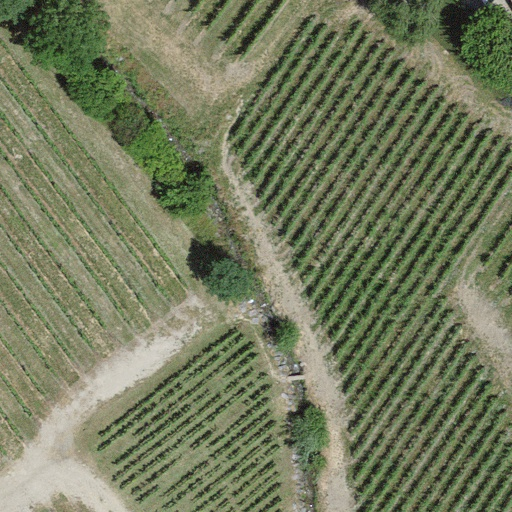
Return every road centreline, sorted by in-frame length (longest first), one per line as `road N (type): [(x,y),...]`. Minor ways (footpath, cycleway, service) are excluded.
road 1 (track): [(65,468),(63,430),(76,405),(203,313)]
road 2 (track): [(111,511),(65,468),(0,509)]
